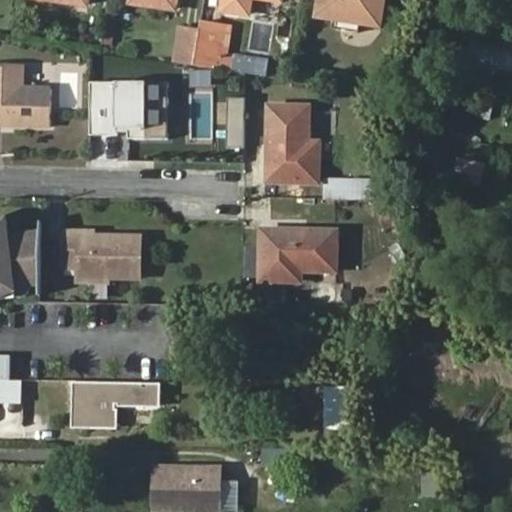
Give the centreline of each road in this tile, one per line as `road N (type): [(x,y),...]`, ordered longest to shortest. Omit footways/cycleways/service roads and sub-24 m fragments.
road 1 (residential): [(198,192),(0,188)]
road 2 (unknown): [(0,334),(37,327),(179,335)]
